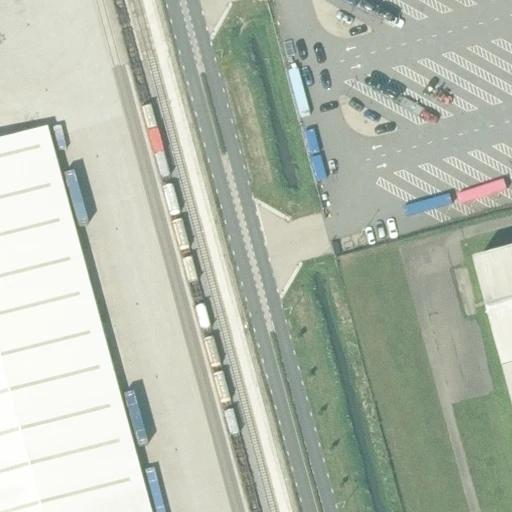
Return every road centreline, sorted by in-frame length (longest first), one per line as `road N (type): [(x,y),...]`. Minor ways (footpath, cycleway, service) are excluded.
road 1 (unclassified): [(318,511),(178,0)]
road 2 (unknown): [(46,0),(53,31),(180,6)]
